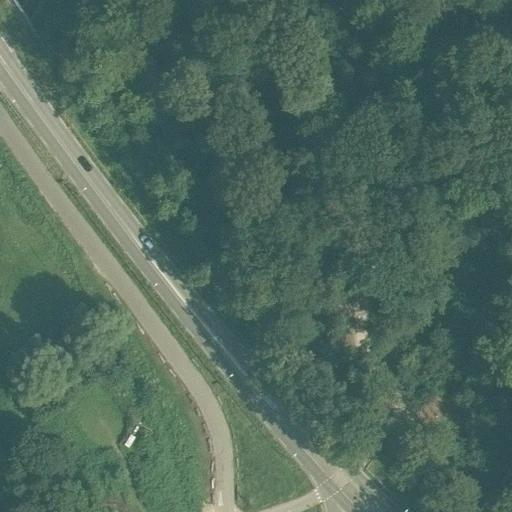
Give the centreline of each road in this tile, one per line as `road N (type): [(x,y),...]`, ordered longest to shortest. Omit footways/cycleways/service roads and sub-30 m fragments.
road 1 (secondary): [(343,483),(129,235),(0,61)]
road 2 (unclassified): [(228,511),(224,434),(196,382),(0,118)]
road 3 (track): [(365,350),(360,310),(367,274),(466,0)]
